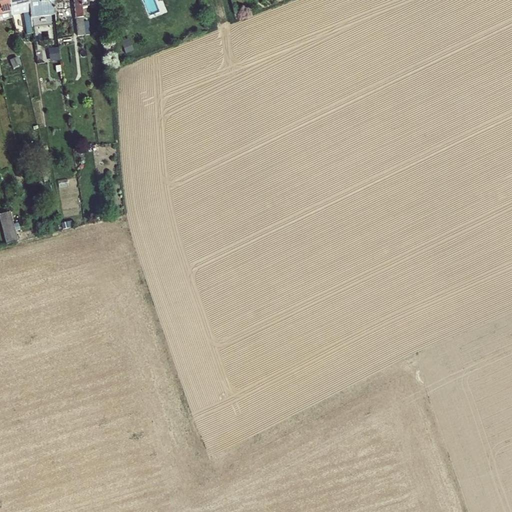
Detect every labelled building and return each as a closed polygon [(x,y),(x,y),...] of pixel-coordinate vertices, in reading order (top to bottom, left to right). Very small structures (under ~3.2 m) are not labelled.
[(0,0),(0,13),(9,12),(10,9),(7,0),(0,0)] [(7,0),(10,9),(19,7),(28,5),(28,0),(27,0),(7,0)] [(31,0),(28,0),(28,5),(30,18),(55,15),(53,3),(39,4),(38,0),(31,0)] [(53,0),(53,1),(60,0),(73,0),(75,19),(77,35),(84,34),(82,18),(80,0),(53,0)] [(80,0),(82,18),(84,34),(89,34),(87,19),(90,18),(89,6),(88,6),(87,0),(80,0)] [(28,5),(19,7),(20,11),(21,16),(24,15),(26,35),(32,34),(30,18),(28,5)] [(0,21),(11,19),(10,13),(9,12),(0,13),(0,21)] [(98,38),(87,39),(88,46),(99,45),(98,38)] [(128,38),(120,41),(125,54),(133,51),(128,38)] [(59,48),(48,49),(49,62),(59,61),(59,48)] [(17,57),(9,61),(12,69),(21,65),(17,57)] [(18,238),(17,233),(24,231),(20,214),(10,217),(8,211),(0,212),(0,216),(6,241),(18,238)]
